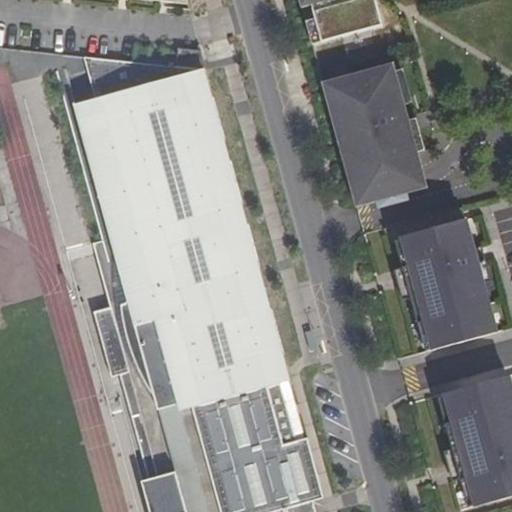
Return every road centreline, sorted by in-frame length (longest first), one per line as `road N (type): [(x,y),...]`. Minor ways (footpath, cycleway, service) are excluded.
road 1 (tertiary): [(248,0),(387,511)]
road 2 (unknown): [(0,16),(197,34),(254,22)]
